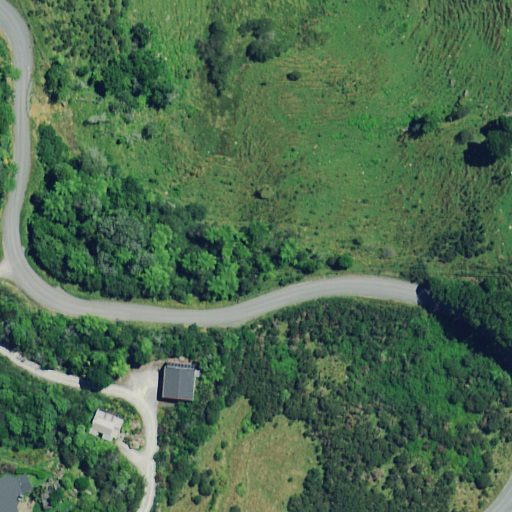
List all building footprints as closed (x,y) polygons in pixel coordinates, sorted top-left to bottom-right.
[(197,401),(198,368),(165,368),(163,397),(197,401)] [(128,372),(116,371),(115,382),(127,382),(128,372)] [(125,419),(99,410),(88,436),(97,440),(99,433),(119,440),(125,419)] [(26,495),(15,476),(0,481),(0,511),(16,511),(19,511),(15,501),(26,495)] [(53,490),(41,494),(45,509),(57,505),(53,490)]
